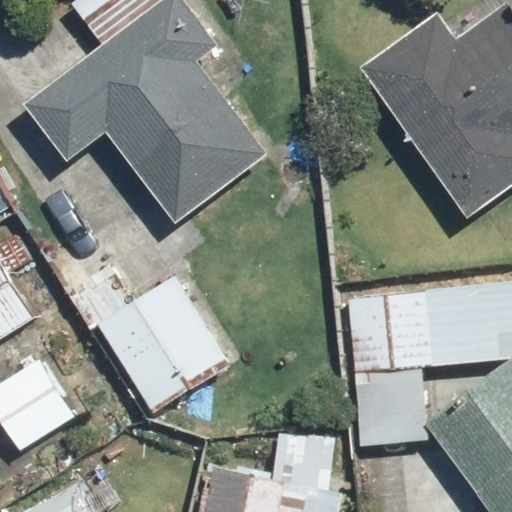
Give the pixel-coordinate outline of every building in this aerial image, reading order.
[(94,0),(84,9),(113,42),(33,111),(79,165),(116,133),(191,220),(275,148),(202,64),(229,41),(193,0),(171,0),(170,1),(169,0),(94,0)] [(448,11),(372,65),(478,213),(511,189),(511,13),(470,43),(448,11)] [(93,224),(52,251),(103,329),(110,325),(168,414),(240,367),(182,277),(143,302),(93,224)] [(50,260),(27,225),(0,242),(0,344),(47,314),(23,277),(50,260)] [(365,452),(433,446),(426,363),(511,355),(511,282),(352,297),(365,452)] [(45,358),(0,386),(0,402),(29,448),(81,415),(45,358)] [(511,511),(511,364),(434,428),(439,434),(502,511),(511,511)] [(330,438),(287,430),(280,471),(216,461),(207,511),(345,511),(351,483),(323,479),(330,438)] [(112,511),(124,505),(100,467),(28,511),(112,511)]
